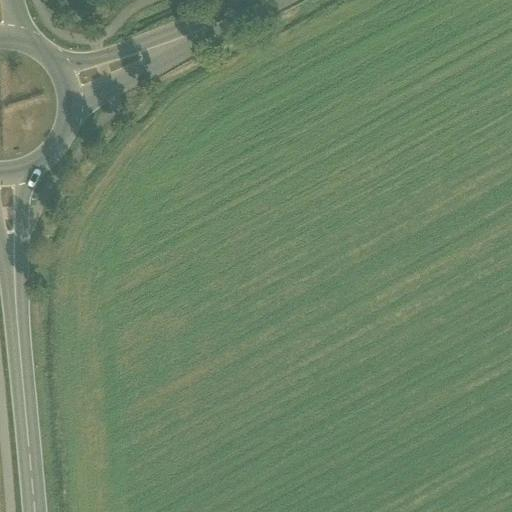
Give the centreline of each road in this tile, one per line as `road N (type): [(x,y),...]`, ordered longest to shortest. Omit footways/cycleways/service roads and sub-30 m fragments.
road 1 (tertiary): [(4,174),(24,511)]
road 2 (tertiary): [(64,89),(255,0)]
